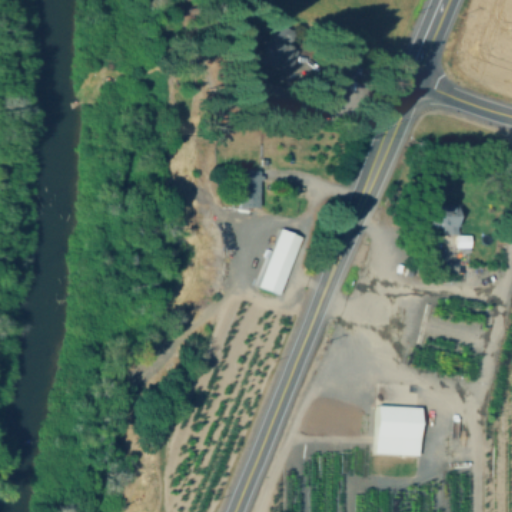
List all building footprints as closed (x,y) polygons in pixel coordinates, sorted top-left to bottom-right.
[(296,49),(288,74),(254,62),(269,21),(292,29),(294,34),(291,40),(285,42),(285,45),(296,49)] [(288,92),(283,106),(256,96),(261,82),(288,92)] [(237,173),(259,173),(259,212),(237,212),(237,173)] [(422,207),(452,205),(454,237),(424,239),(422,207)] [(257,290),(279,231),(300,239),(278,298),(257,290)] [(455,253),(454,241),(469,240),(469,253),(455,253)] [(372,440),(373,410),(417,412),(416,442),(372,440)]
